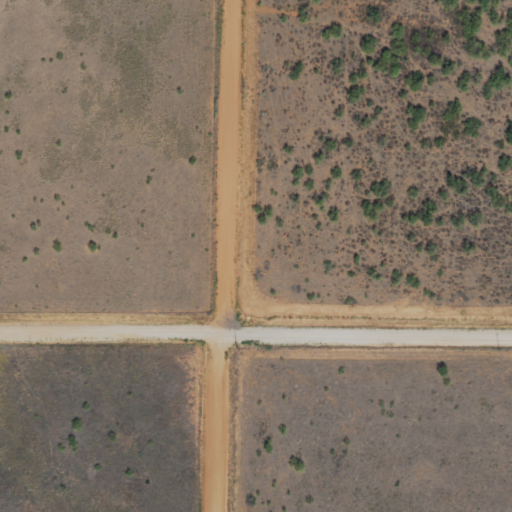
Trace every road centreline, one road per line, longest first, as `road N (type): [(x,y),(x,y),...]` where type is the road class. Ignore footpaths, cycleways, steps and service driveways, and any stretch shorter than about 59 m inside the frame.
road 1 (residential): [(221,511),(231,0)]
road 2 (residential): [(511,333),(0,330)]
